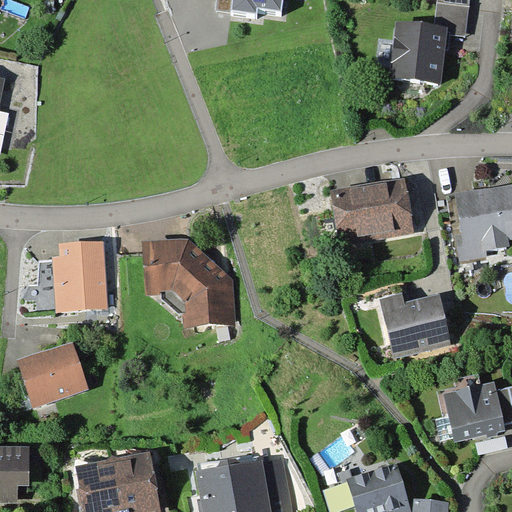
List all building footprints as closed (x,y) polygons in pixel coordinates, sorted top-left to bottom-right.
[(218,0),(217,11),(232,13),(233,0),(218,0)] [(288,0),(233,0),(232,13),(231,19),(285,26),(288,0)] [(431,33),(464,37),(467,8),(434,5),(431,33)] [(445,35),(394,30),(388,85),(440,90),(445,35)] [(403,183),(329,197),(339,249),(413,234),(403,183)] [(511,190),(456,201),(465,254),(511,245),(511,190)] [(104,246),(53,250),(58,316),(110,312),(104,246)] [(188,247),(143,248),(146,298),(169,295),(184,306),(188,331),(236,332),(232,283),(188,247)] [(443,299),(383,311),(393,361),(454,349),(443,299)] [(74,343),(18,362),(34,411),(90,392),(74,343)] [(494,386),(443,398),(454,446),(506,434),(503,424),(496,393),(494,386)] [(511,389),(496,393),(503,424),(511,422),(511,389)] [(29,450),(0,449),(0,508),(28,509),(29,450)] [(162,511),(151,452),(75,466),(83,511),(162,511)] [(245,459),(191,468),(197,511),(291,511),(284,464),(247,470),(245,459)] [(408,511),(397,472),(347,486),(354,511),(408,511)]
